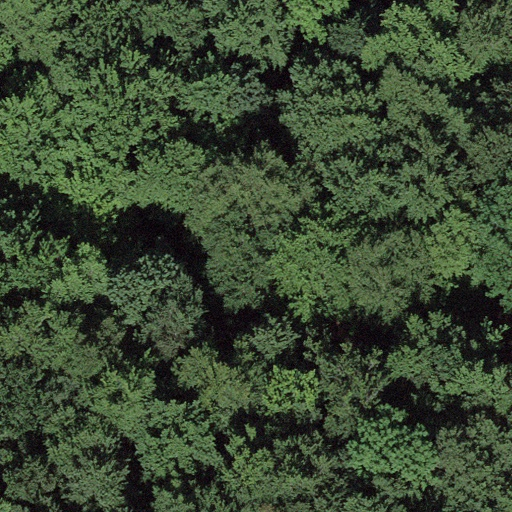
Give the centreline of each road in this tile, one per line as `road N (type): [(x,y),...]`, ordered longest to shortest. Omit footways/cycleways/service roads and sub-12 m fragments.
road 1 (track): [(0,270),(304,333),(511,361)]
road 2 (track): [(511,86),(289,0)]
